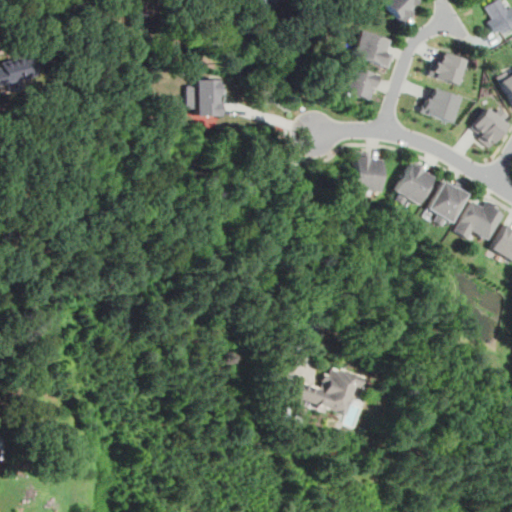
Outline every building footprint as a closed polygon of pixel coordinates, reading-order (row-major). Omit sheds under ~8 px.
[(381,0),(402,21),(413,10),(409,6),(415,0),(381,0)] [(496,0),(486,6),(493,18),(488,21),(493,31),(499,28),(501,32),(511,25),(511,6),(507,10),(501,0),(496,0)] [(143,9),(136,16),(143,25),(151,18),(143,9)] [(362,30),(353,54),(388,66),(392,53),(384,51),(388,39),(362,30)] [(439,52),(435,62),(431,61),(427,74),(452,82),(460,59),(439,52)] [(168,53),(162,60),(172,67),(177,59),(168,53)] [(0,60),(0,83),(35,76),(31,54),(0,60)] [(353,66),(345,91),(370,99),(378,74),(353,66)] [(511,71),(497,80),(511,106),(511,71)] [(195,79),(196,114),(219,114),(218,78),(195,79)] [(433,88),(430,99),(427,98),(423,111),(451,119),(458,96),(433,88)] [(483,107),(470,124),(472,125),(471,127),(478,132),(476,135),(487,143),(503,123),(500,120),(505,113),(497,107),(492,114),(483,107)] [(354,157),(352,188),(379,190),(381,159),(354,157)] [(408,163),(393,189),(416,203),(431,176),(408,163)] [(443,181),(427,208),(450,221),(468,190),(456,183),(454,187),(443,181)] [(470,202),(453,230),(466,238),(471,229),(487,239),(502,214),(494,209),(495,206),(487,201),(482,209),(470,202)] [(511,230),(503,225),(490,248),(511,260),(511,230)] [(299,379),(293,396),(343,414),(350,394),(348,393),(352,383),(358,385),(361,376),(337,367),(336,369),(330,367),(327,374),(321,372),(316,385),(299,379)] [(299,404),(293,418),(300,421),(302,417),(299,415),(303,406),(299,404)]
